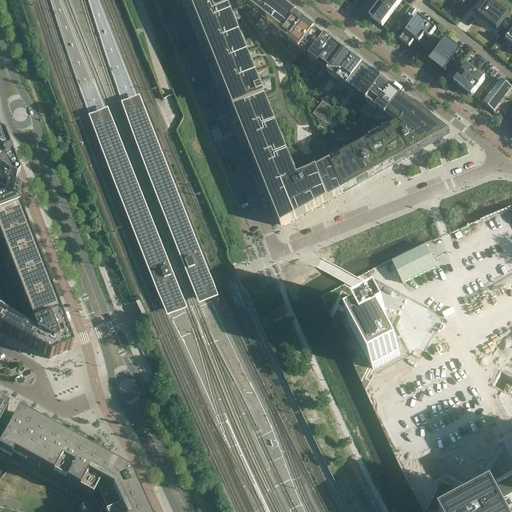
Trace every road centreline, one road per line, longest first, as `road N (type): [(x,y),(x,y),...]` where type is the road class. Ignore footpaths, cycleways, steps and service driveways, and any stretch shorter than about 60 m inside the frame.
road 1 (residential): [(292,247),(456,339),(511,442)]
road 2 (residential): [(292,247),(277,253),(173,0)]
road 3 (secondary): [(11,125),(115,388)]
road 4 (secondary): [(136,379),(33,116)]
road 5 (residential): [(294,0),(488,148)]
road 6 (residential): [(507,162),(292,247)]
road 7 (secondary): [(190,511),(138,384)]
road 8 (secondary): [(116,392),(175,511)]
road 9 (residential): [(511,74),(416,1)]
